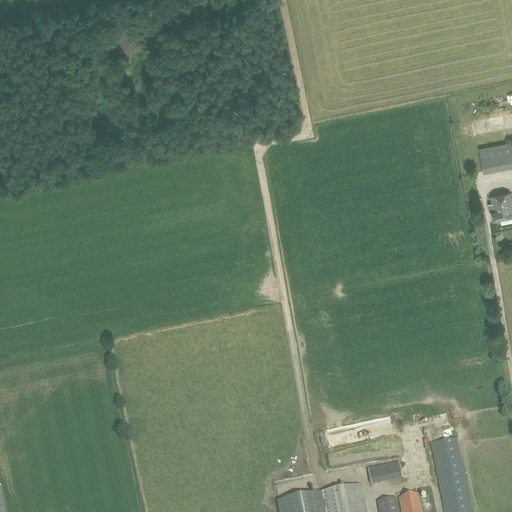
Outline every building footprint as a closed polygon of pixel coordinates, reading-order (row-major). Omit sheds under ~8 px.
[(505,124),(502,112),(469,119),(472,131),(505,124)] [(511,141),(479,148),(484,171),(511,165),(511,141)] [(488,203),(489,211),(492,211),(493,219),(511,214),(511,202),(510,192),(491,196),(492,203),(488,203)] [(471,511),(458,448),(456,439),(431,444),(432,448),(445,511),(471,511)] [(403,480),(399,463),(368,469),(371,486),(403,480)] [(364,511),(359,486),(322,494),(325,511),(364,511)] [(278,503),(279,511),(325,511),(322,494),(321,494),(278,503)] [(399,498),(401,511),(422,511),(419,494),(399,498)] [(398,511),(396,499),(377,502),(378,511),(398,511)]
